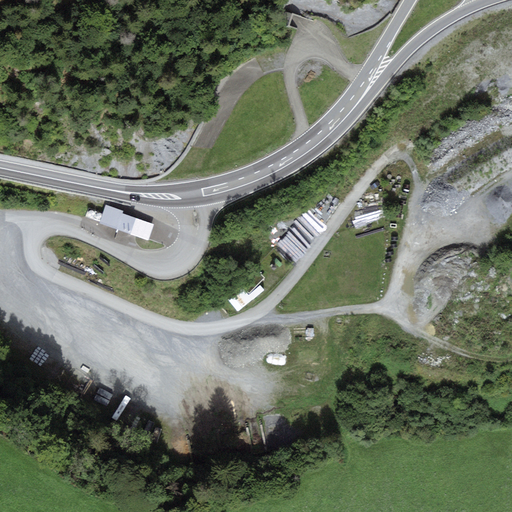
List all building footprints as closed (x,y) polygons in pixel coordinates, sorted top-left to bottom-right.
[(129,214),(109,207),(103,225),(138,237),(142,223),(128,218),(129,214)] [(95,311),(99,302),(57,283),(53,292),(95,311)] [(351,316),(345,331),(357,335),(363,321),(351,316)] [(329,319),(301,321),(303,346),(330,345),(329,319)] [(277,425),(265,427),(269,453),(280,452),(277,425)] [(256,430),(245,431),(248,457),(260,456),(256,430)]
